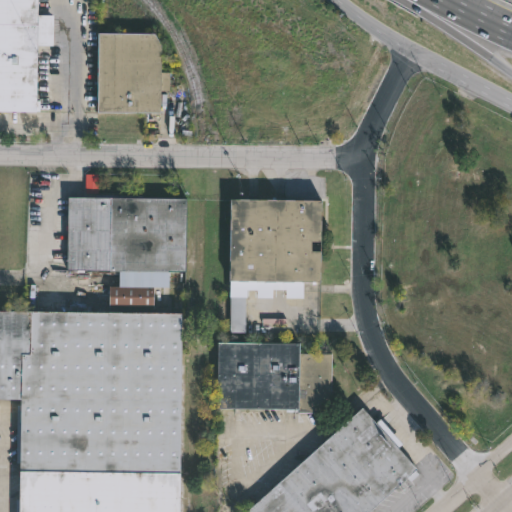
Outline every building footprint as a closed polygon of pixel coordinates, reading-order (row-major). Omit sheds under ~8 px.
[(0,0),(36,0),(36,14),(52,14),(52,45),(36,45),(35,111),(0,110),(0,0)] [(97,111),(92,111),(93,32),(149,32),(156,42),(157,71),(167,71),(166,89),(155,89),(156,112),(97,111)] [(168,271),(167,296),(162,296),(162,287),(152,287),(152,308),(107,307),(107,286),(118,286),(118,270),(65,270),(66,196),(185,198),(184,271),(168,271)] [(302,281),(302,298),(284,298),(284,289),(272,289),(272,298),(256,297),(256,288),(246,287),(246,297),(244,297),(244,332),(228,332),(229,297),(227,297),(228,198),(320,199),(319,281),(302,281)] [(0,310),(180,313),(180,326),(187,326),(187,353),(179,353),(177,511),(15,511),(17,399),(0,399),(0,310)] [(298,343),(298,352),(331,353),(331,413),(297,412),(297,410),(295,410),(295,412),(285,411),(285,409),(216,409),(217,343),(298,343)] [(245,511),(361,408),(374,422),(378,418),(401,444),(397,448),(415,469),(366,511),(245,511)]
